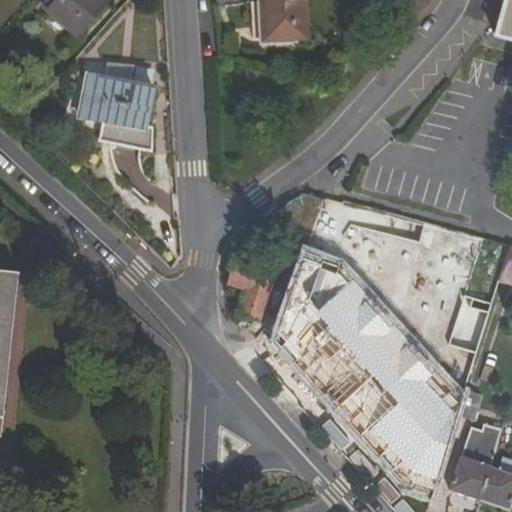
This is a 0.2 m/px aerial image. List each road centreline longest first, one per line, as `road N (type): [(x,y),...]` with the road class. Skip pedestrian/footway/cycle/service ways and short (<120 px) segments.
road 1 (residential): [(197,250),(367,107),(456,0)]
road 2 (tertiary): [(0,161),(197,333)]
road 3 (residential): [(197,250),(183,0)]
road 4 (residential): [(198,508),(197,333)]
road 5 (tertiary): [(197,333),(308,460)]
road 6 (residential): [(198,508),(212,485),(254,458),(308,460)]
